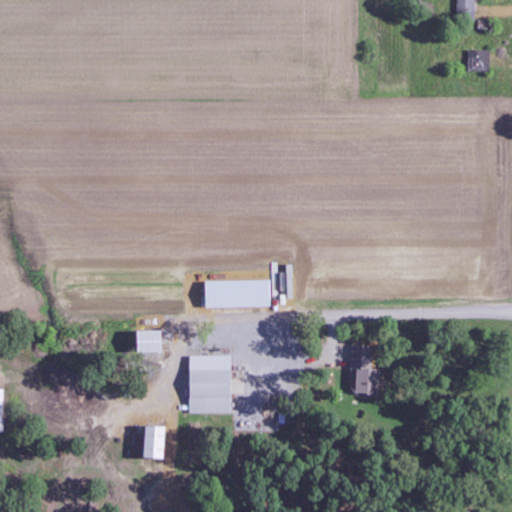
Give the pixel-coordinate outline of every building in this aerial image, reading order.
[(477,0),(459,0),(459,18),(477,19),(477,0)] [(492,72),(492,51),(471,51),(471,72),(492,72)] [(211,309),(276,308),(275,281),(210,282),(211,309)] [(169,332),(144,333),(145,354),(170,353),(169,332)] [(377,348),(355,347),(354,371),(362,372),(361,395),(383,396),(384,371),(376,371),(377,348)] [(235,357),(193,357),(194,415),(236,414),(235,357)] [(10,391),(0,390),(0,433),(10,433),(10,391)] [(149,460),(171,461),(172,428),(150,428),(149,460)]
